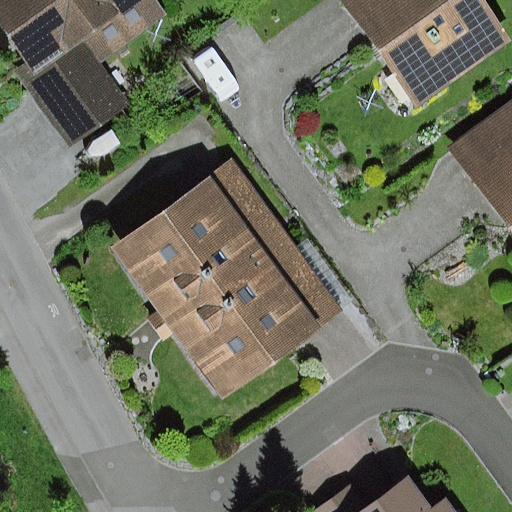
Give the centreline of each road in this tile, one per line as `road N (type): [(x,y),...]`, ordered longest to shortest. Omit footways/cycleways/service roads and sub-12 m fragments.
road 1 (residential): [(192,511),(395,379),(451,387),(511,462)]
road 2 (residential): [(0,245),(148,511)]
